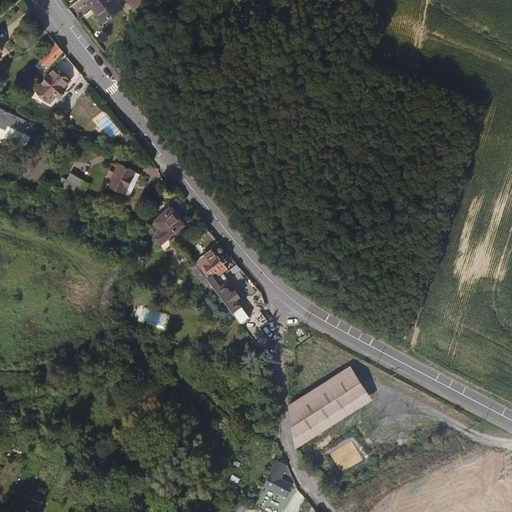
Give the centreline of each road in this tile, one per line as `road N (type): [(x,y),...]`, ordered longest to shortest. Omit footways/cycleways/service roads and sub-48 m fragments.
road 1 (tertiary): [(511,423),(286,296),(45,0)]
road 2 (track): [(286,296),(282,436)]
